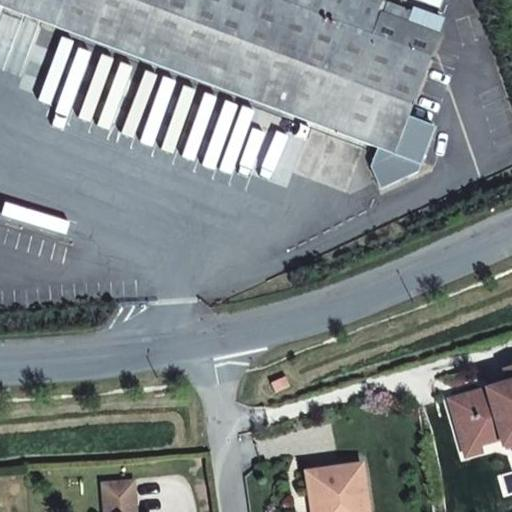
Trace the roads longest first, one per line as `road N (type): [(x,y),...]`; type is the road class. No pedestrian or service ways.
road 1 (unclassified): [(213,345),(272,334),(511,237)]
road 2 (unclassified): [(0,363),(74,366),(213,345)]
road 3 (unclassified): [(238,511),(213,345)]
